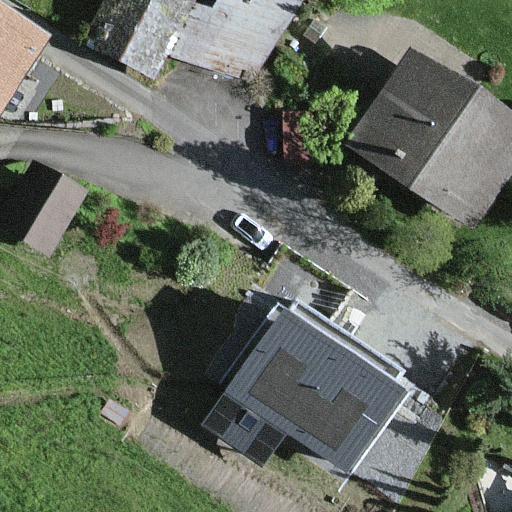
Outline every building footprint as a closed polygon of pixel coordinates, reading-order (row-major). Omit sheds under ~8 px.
[(211,0),(203,14),(179,0),(100,0),(91,15),(112,27),(98,52),(145,79),(162,50),(239,93),(291,0),(211,0)] [(0,112),(41,46),(0,20),(0,112)] [(511,162),(511,126),(405,47),(339,137),(463,229),(511,162)] [(77,189),(22,164),(0,211),(0,234),(46,256),(77,189)] [(401,391),(285,310),(207,421),(263,461),(289,424),(348,465),(401,391)]
